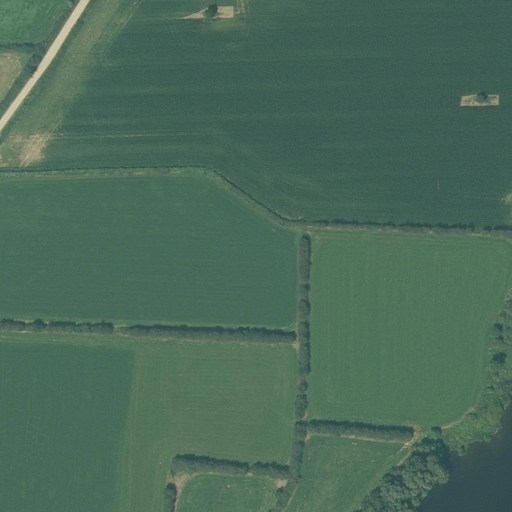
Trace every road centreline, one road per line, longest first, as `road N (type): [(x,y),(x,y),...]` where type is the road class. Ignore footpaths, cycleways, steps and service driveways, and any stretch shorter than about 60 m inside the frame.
road 1 (track): [(0,334),(127,339),(274,418),(391,425)]
road 2 (track): [(84,0),(0,126)]
